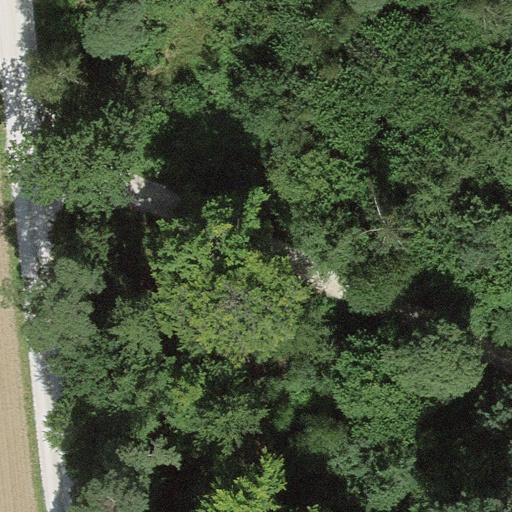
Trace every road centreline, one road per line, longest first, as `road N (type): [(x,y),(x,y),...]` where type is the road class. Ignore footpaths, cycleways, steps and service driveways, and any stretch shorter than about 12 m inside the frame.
road 1 (track): [(32,158),(511,365)]
road 2 (track): [(5,0),(32,158),(64,511)]
